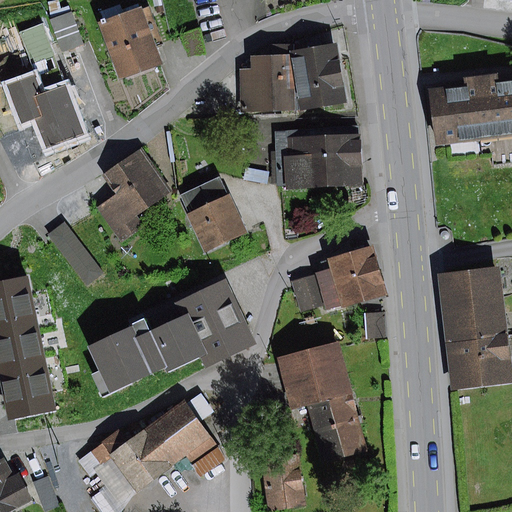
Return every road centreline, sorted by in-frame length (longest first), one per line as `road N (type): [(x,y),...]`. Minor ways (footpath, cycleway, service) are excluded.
road 1 (residential): [(385,9),(267,30),(129,142),(0,224)]
road 2 (residential): [(0,445),(90,433),(256,355)]
road 3 (primary): [(410,267),(429,511)]
road 4 (residential): [(405,213),(312,248),(291,264),(256,355)]
road 5 (primary): [(385,9),(405,213)]
road 6 (residential): [(256,355),(241,433),(244,511)]
road 7 (residential): [(385,9),(511,24)]
